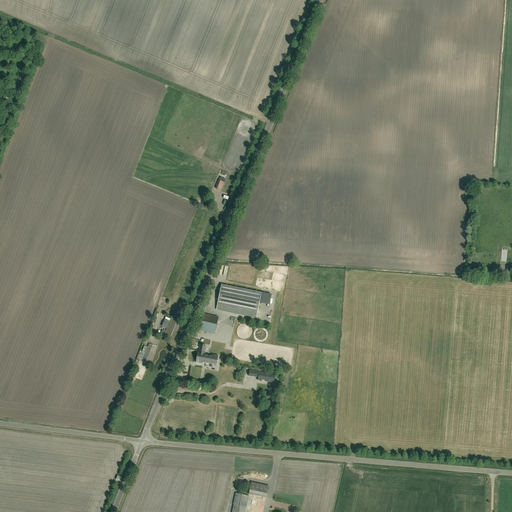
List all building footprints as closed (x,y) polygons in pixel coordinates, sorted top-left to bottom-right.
[(225,183),(224,183),(225,180),(220,177),(219,181),(218,180),(215,189),(221,191),(225,183)] [(256,317),(261,292),(251,290),(221,284),(216,309),(246,315),(256,317)] [(203,314),(200,331),(215,334),(218,318),(203,314)] [(173,342),(181,322),(171,318),(165,331),(162,330),(160,335),(173,342)] [(149,364),(156,347),(149,344),(148,347),(144,346),(141,353),(139,352),(137,359),(139,360),(149,364)] [(197,353),(196,363),(203,364),(203,363),(217,365),(218,356),(212,355),(212,356),(204,355),(206,346),(200,345),(198,353),(197,353)] [(258,377),(257,380),(261,381),(262,379),(266,380),(266,381),(271,382),(274,383),(274,379),(275,375),(259,372),(258,377)] [(266,498),(269,486),(251,482),(249,494),(253,495),(253,497),(257,498),(257,496),(266,498)] [(246,508),(248,496),(236,493),(233,505),(234,505),(232,511),(244,511),(245,507),(246,508)]
